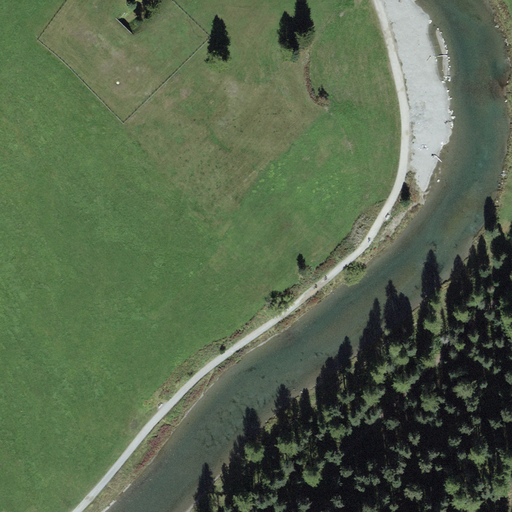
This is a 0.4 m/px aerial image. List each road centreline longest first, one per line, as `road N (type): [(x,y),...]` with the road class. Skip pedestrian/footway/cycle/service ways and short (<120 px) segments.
road 1 (track): [(82,511),(194,382),(298,306),(422,192),(441,128),(437,56),(403,0)]
road 2 (track): [(280,511),(511,293)]
